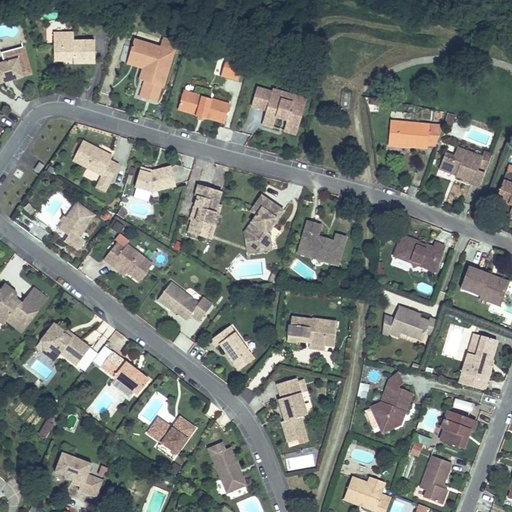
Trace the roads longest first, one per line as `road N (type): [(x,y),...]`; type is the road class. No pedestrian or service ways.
road 1 (residential): [(0,168),(38,115),(62,106),(372,189),(511,241)]
road 2 (residential): [(296,511),(242,407),(0,217)]
road 3 (residential): [(511,394),(470,511)]
